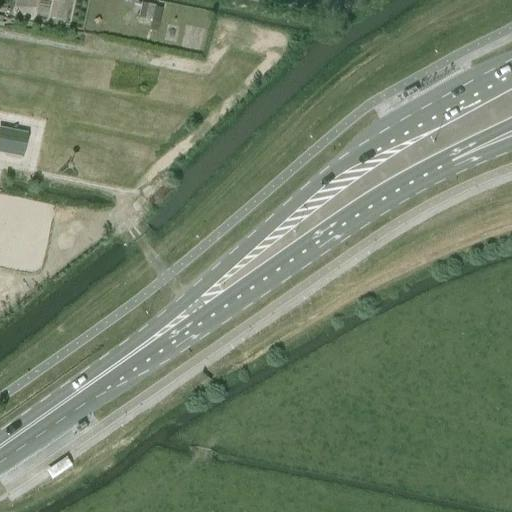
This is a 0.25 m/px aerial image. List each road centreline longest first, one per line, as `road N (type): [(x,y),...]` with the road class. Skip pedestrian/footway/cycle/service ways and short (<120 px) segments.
road 1 (primary): [(511,69),(330,174),(151,340)]
road 2 (primary): [(151,340),(242,297),(369,207),(501,135)]
road 3 (primary): [(0,446),(151,340)]
